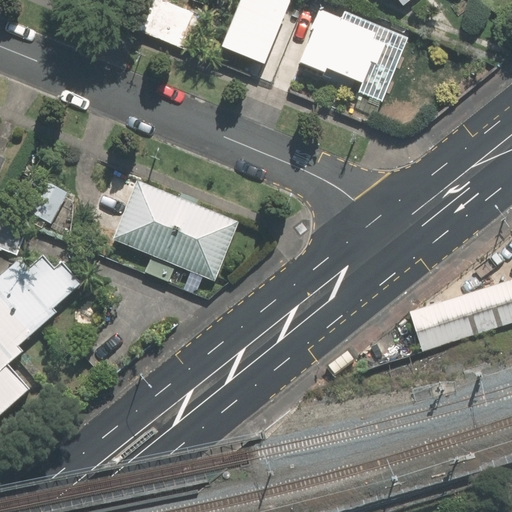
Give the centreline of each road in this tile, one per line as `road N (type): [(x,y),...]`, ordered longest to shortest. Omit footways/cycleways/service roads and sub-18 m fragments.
road 1 (residential): [(400,230),(291,164),(0,46)]
road 2 (secondary): [(400,230),(195,400)]
road 3 (secondary): [(195,400),(125,423),(11,511)]
road 4 (secondary): [(100,511),(159,463),(195,400)]
road 5 (secondary): [(511,144),(400,230)]
